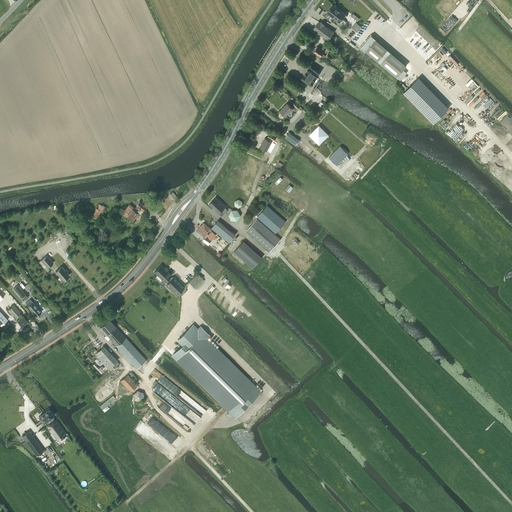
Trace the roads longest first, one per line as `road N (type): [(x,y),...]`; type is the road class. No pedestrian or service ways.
road 1 (primary): [(0,369),(128,281),(215,165),(313,0)]
road 2 (track): [(511,503),(277,252)]
road 3 (track): [(251,511),(189,446),(126,502)]
road 4 (track): [(189,446),(83,315)]
